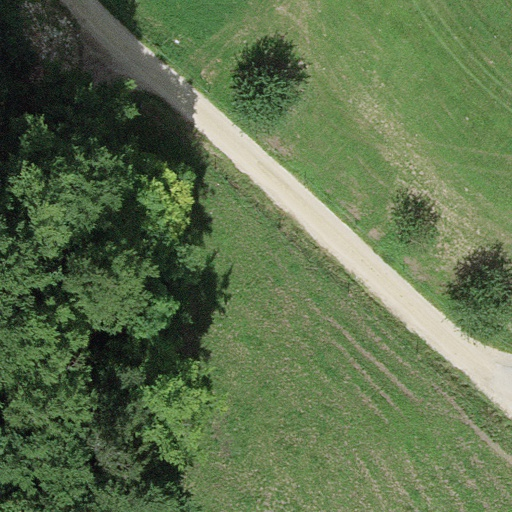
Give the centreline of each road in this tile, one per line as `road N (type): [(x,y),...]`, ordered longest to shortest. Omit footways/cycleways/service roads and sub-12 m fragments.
road 1 (track): [(511,411),(99,32)]
road 2 (track): [(111,511),(99,32)]
